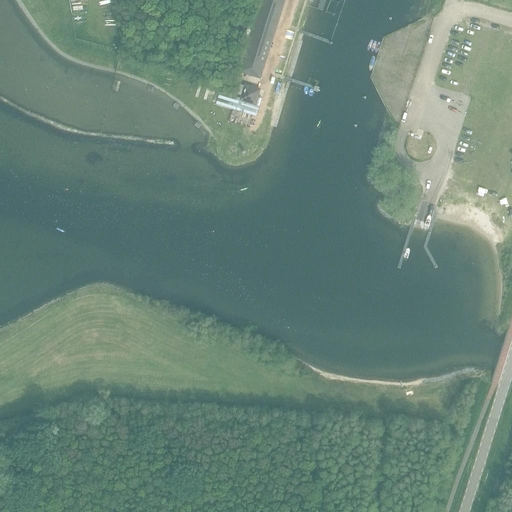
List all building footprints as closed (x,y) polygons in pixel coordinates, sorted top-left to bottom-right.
[(245,55),(240,71),(244,72),(260,77),(265,61),(279,17),(284,0),(262,0),(259,10),(245,55)] [(252,33),(256,17),(251,16),(246,31),(252,33)] [(259,89),(245,85),(241,99),(255,103),(259,89)] [(455,95),(453,100),(471,106),(473,101),(455,95)] [(462,157),(465,147),(459,145),(456,155),(462,157)] [(421,224),(423,215),(417,214),(414,223),(421,224)]
